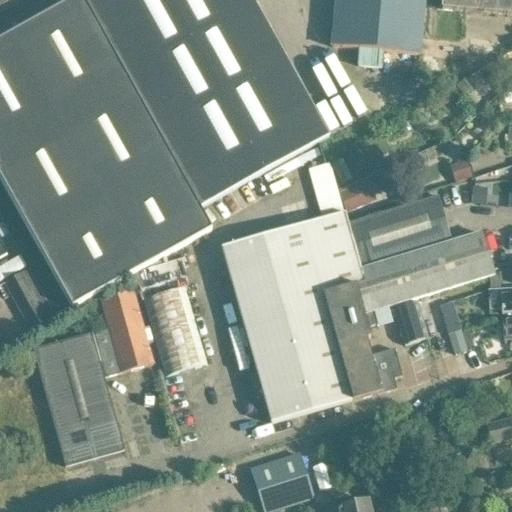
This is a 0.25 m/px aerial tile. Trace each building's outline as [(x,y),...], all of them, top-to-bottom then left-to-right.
[(198,211),(80,0),(76,0),(0,42),(0,181),(71,310),(211,232),(199,211),(198,211)] [(251,0),(80,0),(198,211),(199,211),(328,139),(251,0)] [(335,0),(331,49),(419,57),(423,0),(335,0)] [(511,0),(442,0),(441,12),(511,17),(511,0)] [(361,272),(347,226),(344,216),(342,217),(331,166),(311,171),(323,222),(222,250),(271,426),(352,404),(382,396),(379,385),(394,381),(402,379),(394,351),(371,358),(366,341),(370,340),(367,329),(376,327),(373,314),(361,272)] [(473,190),(472,206),(486,207),(487,191),(473,190)] [(437,198),(347,226),(361,272),(451,245),(437,198)] [(481,235),(451,245),(361,272),(373,314),(494,277),(481,235)] [(29,271),(3,286),(32,337),(57,324),(29,271)] [(498,280),(488,281),(488,293),(499,292),(498,280)] [(144,303),(167,380),(208,368),(186,291),(144,303)] [(511,316),(511,291),(499,292),(500,311),(501,317),(511,316)] [(488,312),(500,311),(499,292),(488,293),(487,293),(488,312)] [(101,302),(109,331),(33,352),(65,469),(124,452),(105,381),(153,367),(147,347),(153,345),(149,329),(143,331),(133,293),(101,302)] [(426,341),(420,320),(416,306),(393,313),(403,348),(426,341)] [(511,321),(502,322),(503,342),(511,341),(511,321)] [(449,336),(455,356),(468,353),(462,332),(449,336)] [(396,392),(394,381),(379,385),(382,396),(396,392)] [(511,421),(489,428),(493,446),(511,440),(511,421)] [(250,472),(263,511),(276,511),(313,500),(299,456),(250,472)]
